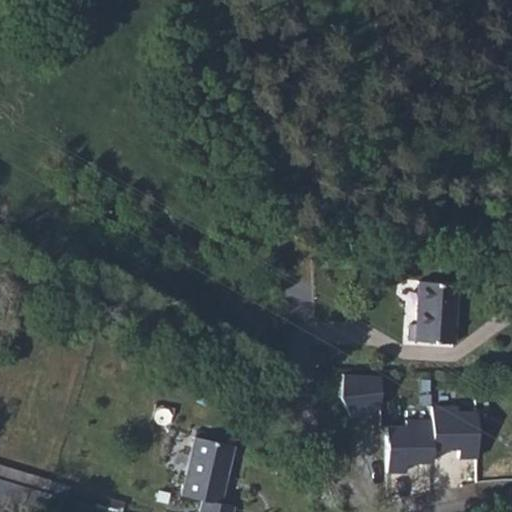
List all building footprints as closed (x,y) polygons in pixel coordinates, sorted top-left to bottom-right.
[(408,323),(407,340),(453,342),(456,283),(417,280),(414,324),(408,323)] [(378,376),(341,374),(337,394),(348,416),(378,406),(378,376)] [(429,418),(430,449),(456,448),(456,458),(475,457),(475,411),(455,412),(455,405),(429,406),(429,418)] [(403,462),(430,462),(430,449),(429,418),(403,419),(403,425),(384,426),(385,472),(404,471),(403,462)] [(195,430),(194,436),(212,441),(214,435),(195,430)] [(218,503),(231,445),(212,441),(194,436),(193,436),(179,494),(201,500),(197,511),(230,511),(232,505),(218,503)] [(0,465),(0,478),(48,493),(58,496),(62,484),(0,465)] [(0,478),(0,506),(19,511),(41,511),(48,493),(0,478)]
